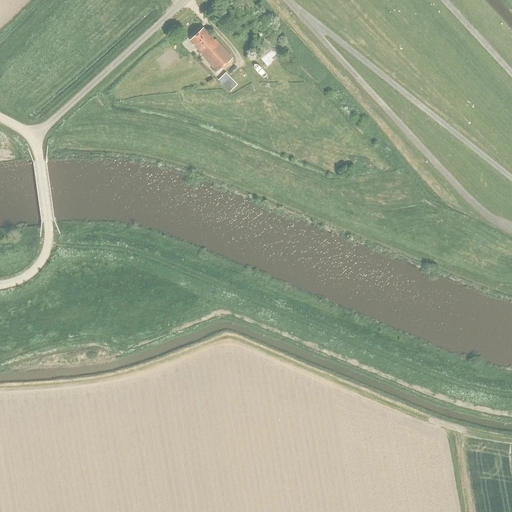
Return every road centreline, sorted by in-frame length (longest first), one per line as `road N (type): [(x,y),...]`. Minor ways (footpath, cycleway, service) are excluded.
road 1 (unclassified): [(31,138),(184,0)]
road 2 (unclassified): [(0,286),(27,276),(46,249),(31,138)]
